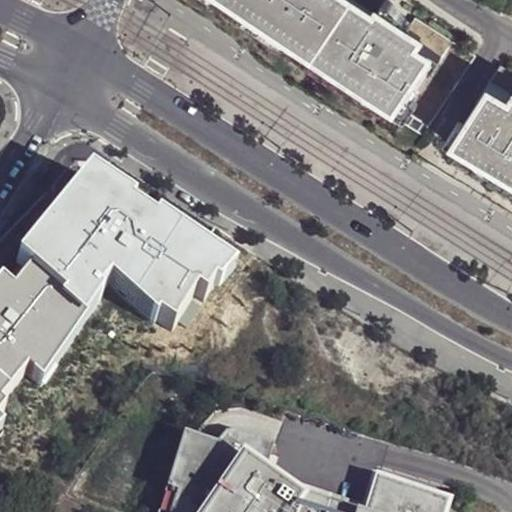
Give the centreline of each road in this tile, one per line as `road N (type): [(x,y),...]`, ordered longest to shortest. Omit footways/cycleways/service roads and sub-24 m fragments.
road 1 (tertiary): [(58,91),(511,362)]
road 2 (tertiary): [(511,317),(83,48)]
